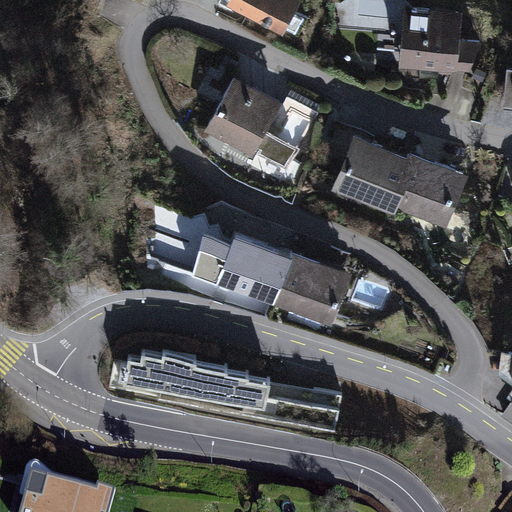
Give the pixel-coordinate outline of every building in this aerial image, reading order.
[(281,30),(294,0),(223,0),(222,3),(281,30)] [(475,0),(411,0),(408,52),(471,57),(475,0)] [(310,109),(231,72),(204,130),(283,167),(310,109)] [(408,151),(350,132),(331,189),(389,208),(408,151)] [(466,169),(408,151),(389,208),(447,226),(466,169)] [(290,243),(230,223),(209,285),(269,305),(290,243)] [(350,263),(290,243),(269,305),(329,325),(350,263)] [(126,359),(120,358),(117,376),(262,401),(266,376),(245,373),(245,370),(223,366),(224,362),(194,357),(194,353),(162,348),(161,352),(141,348),(139,355),(127,353),(126,359)] [(105,511),(108,501),(28,480),(19,511),(105,511)]
